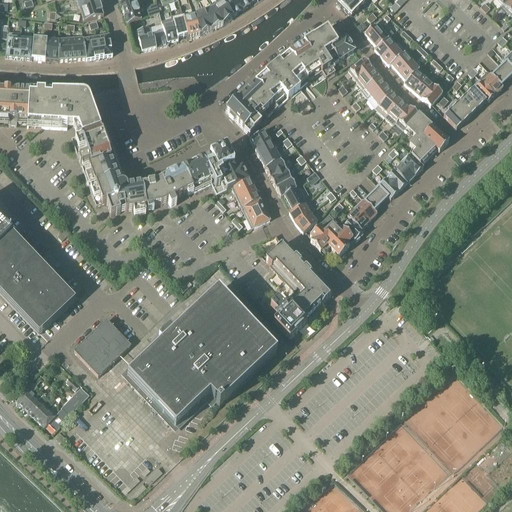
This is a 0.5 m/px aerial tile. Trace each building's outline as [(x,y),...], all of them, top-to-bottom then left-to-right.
[(75,0),(79,12),(99,6),(97,0),(75,0)] [(133,0),(131,0),(119,5),(126,26),(141,21),(133,0)] [(232,19),(241,12),(232,0),(218,0),(219,2),(220,1),(232,19)] [(232,0),(241,12),(251,6),(246,0),(232,0)] [(359,10),(348,0),(340,0),(336,4),(338,6),(336,8),(340,11),(341,10),(350,19),(359,10)] [(348,0),(359,10),(368,1),(366,0),(348,0)] [(510,0),(495,0),(494,1),(502,8),(502,9),(510,0)] [(511,1),(510,0),(502,9),(502,8),(500,10),(511,21),(511,1)] [(233,20),(232,19),(220,1),(219,2),(211,7),(222,27),(233,20)] [(99,6),(79,12),(83,25),(103,18),(99,6)] [(211,32),(222,27),(211,7),(202,11),(211,32)] [(200,37),(211,32),(202,11),(192,16),(200,37)] [(176,41),(177,41),(187,38),(182,16),(170,19),(171,21),(176,41)] [(187,41),(200,37),(192,16),(182,18),(188,38),(187,38),(187,41)] [(177,41),(176,41),(171,21),(160,24),(163,35),(166,46),(167,46),(178,43),(177,41)] [(311,90),(312,89),(335,75),(331,69),(354,54),(335,23),(330,26),(331,28),(312,40),(303,46),(288,56),(254,85),(225,113),(248,138),(277,110),(304,87),(305,88),(308,86),(311,90)] [(364,37),(376,51),(385,42),(374,28),(364,37)] [(167,48),(167,46),(166,46),(163,35),(150,39),(148,30),(135,33),(141,55),(167,48)] [(108,38),(95,40),(99,61),(112,59),(108,38)] [(376,51),(373,53),(380,61),(396,47),(389,39),(385,42),(376,51)] [(20,41),(6,40),(6,42),(4,60),(18,62),(20,41)] [(83,43),(82,43),(85,62),(85,63),(99,61),(95,40),(83,43)] [(33,42),(32,42),(20,41),(18,62),(31,63),(31,62),(33,42)] [(32,42),(33,42),(31,62),(45,63),(46,42),(32,41),(32,42)] [(82,41),(70,42),(72,63),(85,62),(82,43),(83,43),(82,41)] [(58,43),(46,42),(45,63),(57,64),(58,43)] [(70,42),(58,43),(57,64),(72,63),(70,42)] [(380,61),(388,70),(405,55),(398,46),(396,47),(380,61)] [(405,55),(390,68),(397,76),(413,63),(406,54),(405,55)] [(511,55),(510,54),(502,62),(511,72),(511,55)] [(348,72),(354,81),(371,69),(364,60),(348,72)] [(411,64),(413,63),(397,76),(405,86),(418,73),(411,64)] [(511,77),(511,73),(505,66),(497,73),(492,78),(493,79),(492,79),(500,88),(501,87),(501,88),(506,83),(511,77)] [(354,81),(361,90),(378,78),(371,69),(354,81)] [(426,80),(418,73),(404,88),(413,96),(425,82),(426,80)] [(493,99),(502,90),(500,89),(501,88),(501,87),(500,88),(492,79),(493,79),(492,78),(491,79),(489,77),(481,85),(493,99)] [(365,100),(369,97),(384,87),(378,78),(361,90),(359,92),(365,100)] [(433,89),(425,82),(413,96),(421,103),(433,89)] [(481,85),(478,83),(470,90),(485,105),(486,106),(493,99),(481,85)] [(369,97),(376,107),(391,96),(384,87),(369,97)] [(442,96),(433,89),(421,103),(430,110),(442,96)] [(485,105),(470,90),(463,97),(477,112),(485,105)] [(29,94),(0,92),(0,121),(9,122),(8,129),(16,129),(16,122),(27,123),(26,130),(28,130),(28,126),(38,126),(41,127),(43,96),(29,94)] [(43,96),(41,127),(41,131),(66,132),(67,128),(77,129),(88,125),(87,122),(94,119),(89,105),(87,102),(83,99),(78,98),(58,97),(57,99),(43,96)] [(373,111),(384,121),(399,104),(391,96),(376,107),(373,111)] [(477,112),(463,97),(456,104),(455,102),(454,102),(470,119),(477,112)] [(470,119),(454,102),(447,110),(450,113),(463,126),(470,119)] [(407,111),(399,104),(384,121),(392,128),(397,123),(407,111)] [(397,123),(406,131),(418,118),(409,110),(407,111),(397,123)] [(463,126),(450,113),(443,120),(455,133),(463,126)] [(420,168),(421,168),(436,153),(438,155),(448,145),(418,118),(406,131),(415,140),(409,147),(415,154),(411,158),(420,168)] [(124,215),(145,211),(140,183),(130,185),(128,183),(126,181),(123,180),(113,153),(104,130),(95,133),(94,132),(81,137),(82,138),(70,142),(78,162),(77,162),(79,165),(80,168),(95,210),(105,206),(110,219),(120,216),(118,212),(124,210),(124,215)] [(254,152),(270,144),(264,134),(248,143),(254,152)] [(275,153),(270,144),(254,152),(259,162),(275,153)] [(200,157),(179,167),(194,197),(211,189),(216,199),(233,190),(247,182),(241,170),(236,173),(233,167),(225,150),(202,162),(200,157)] [(280,163),(280,162),(275,153),(259,162),(264,171),(280,163)] [(402,166),(414,179),(423,170),(421,168),(420,168),(411,158),(408,156),(400,164),(401,166),(402,166)] [(285,172),(288,171),(282,161),(280,162),(280,163),(264,171),(269,181),(285,172)] [(393,174),(406,187),(414,179),(402,166),(401,166),(393,174)] [(152,181),(140,183),(145,211),(161,208),(168,205),(170,210),(176,207),(173,202),(192,193),(179,167),(152,181)] [(285,172),(269,181),(274,190),(290,182),(285,172)] [(393,174),(386,182),(385,182),(398,195),(406,187),(393,174)] [(387,200),(390,203),(398,195),(385,182),(386,182),(384,180),(375,189),(377,191),(378,191),(387,200)] [(233,190),(238,200),(254,193),(249,182),(247,182),(233,190)] [(296,191),(295,191),(290,182),(274,190),(280,200),(284,198),(283,198),(296,191)] [(284,198),(292,214),(307,206),(307,205),(298,189),(295,191),(296,191),(283,198),(284,198)] [(386,201),(387,200),(378,191),(377,191),(371,198),(364,204),(364,205),(373,214),(380,207),(386,201)] [(254,193),(238,200),(243,211),(259,203),(254,193)] [(364,205),(364,204),(362,202),(353,211),(354,212),(355,212),(368,225),(376,217),(373,214),(364,205)] [(259,203),(243,211),(248,221),(264,213),(259,203)] [(292,214),(288,216),(294,227),(310,217),(309,217),(313,213),(308,204),(307,205),(307,206),(292,214)] [(348,221),(360,233),(368,225),(355,212),(354,212),(346,220),(348,221)] [(264,213),(248,221),(253,231),(269,224),(264,213)] [(302,237),(316,225),(310,217),(294,227),(302,237)] [(342,231),(341,232),(337,236),(331,230),(336,225),(328,217),(320,226),(327,233),(325,236),(319,230),(309,239),(312,243),(310,245),(319,255),(324,251),(327,253),(329,251),(338,260),(348,250),(346,247),(351,242),(352,241),(342,231)] [(352,241),(351,242),(354,244),(363,236),(360,233),(348,221),(339,230),(341,232),(342,231),(352,241)] [(0,290),(38,331),(68,303),(0,230),(0,290)] [(282,247),(265,263),(270,268),(269,270),(294,296),(281,309),(277,304),(270,311),(278,321),(273,325),(289,342),(306,326),(303,323),(320,307),(321,307),(331,298),(282,247)] [(188,284),(179,292),(182,296),(191,288),(188,284)] [(275,355),(244,322),(217,293),(127,378),(175,429),(208,397),(219,409),(275,355)] [(106,323),(73,354),(97,379),(130,348),(106,323)] [(69,380),(65,385),(74,393),(78,389),(69,380)] [(28,392),(15,405),(21,410),(33,397),(31,395),(36,389),(32,385),(27,391),(28,392)] [(59,414),(58,414),(55,418),(47,426),(48,426),(55,434),(89,399),(80,391),(61,411),(61,412),(59,414)] [(33,397),(21,410),(28,417),(33,412),(33,413),(41,404),(33,397)] [(33,412),(28,417),(29,417),(37,425),(49,412),(41,404),(33,413),(33,412)] [(49,412),(37,425),(43,431),(48,426),(47,426),(55,418),(49,412)] [(64,441),(58,435),(53,439),(60,446),(64,441)]
